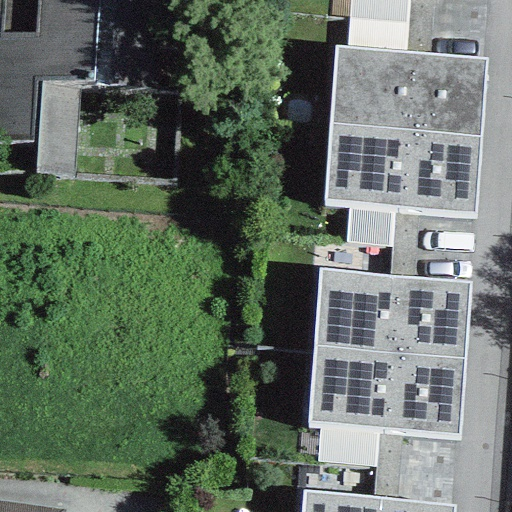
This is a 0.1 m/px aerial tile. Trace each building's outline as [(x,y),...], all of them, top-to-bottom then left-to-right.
[(181,0),(0,0),(0,141),(34,144),(32,175),(75,177),(80,88),(176,93),(181,0)] [(486,59),(334,50),(324,204),(475,214),(486,59)] [(472,283),(321,274),(311,429),(462,438),(472,283)] [(452,511),(453,506),(302,496),(300,511),(452,511)] [(0,511),(64,511),(64,508),(0,500),(0,511)]
